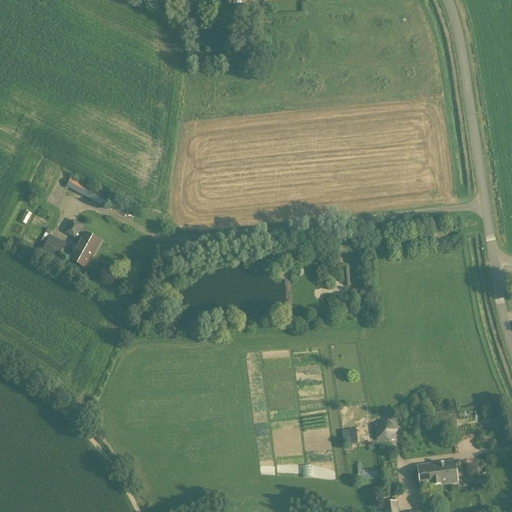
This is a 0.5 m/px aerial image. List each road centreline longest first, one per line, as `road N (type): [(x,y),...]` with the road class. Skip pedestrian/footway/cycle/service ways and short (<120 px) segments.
road 1 (unknown): [(163,238),(485,200)]
road 2 (unclassified): [(495,264),(448,0)]
road 3 (track): [(0,366),(76,423),(137,511)]
